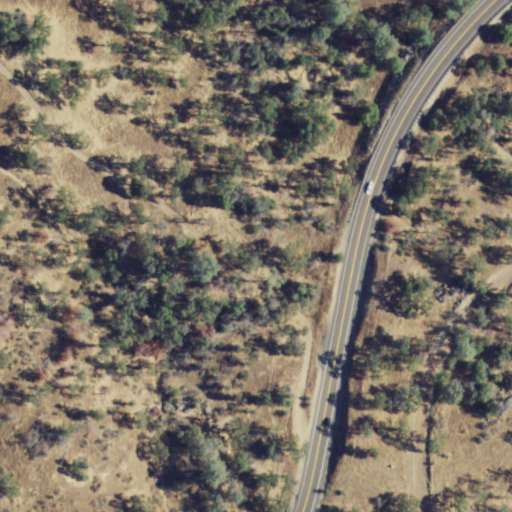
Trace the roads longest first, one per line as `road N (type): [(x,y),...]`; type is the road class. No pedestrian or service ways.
road 1 (tertiary): [(306,511),(375,186),(429,79),(498,0)]
road 2 (track): [(0,64),(71,148),(181,218),(302,316),(311,336),(341,341)]
